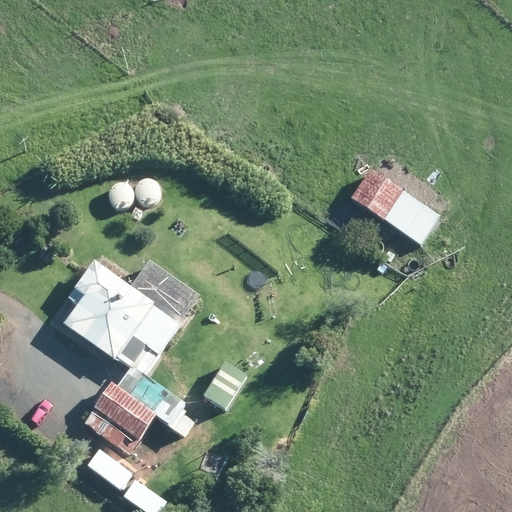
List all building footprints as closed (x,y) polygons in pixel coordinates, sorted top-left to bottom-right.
[(439,220),(369,173),(349,202),(420,249),(439,220)] [(182,329),(96,267),(70,303),(80,310),(67,328),(144,382),(182,329)] [(282,309),(261,297),(246,323),(267,335),(282,309)] [(242,388),(222,373),(203,399),(224,414),(242,388)] [(159,416),(116,385),(86,428),(128,458),(159,416)]
